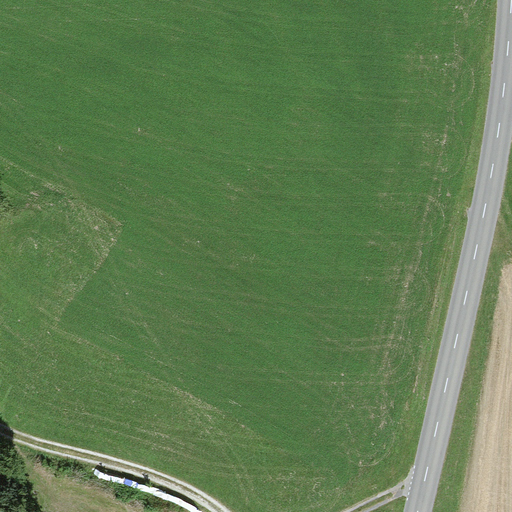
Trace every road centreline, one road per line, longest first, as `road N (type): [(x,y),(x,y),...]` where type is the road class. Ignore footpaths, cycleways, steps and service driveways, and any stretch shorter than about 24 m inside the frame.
road 1 (tertiary): [(511,0),(508,53),(418,511)]
road 2 (track): [(211,511),(164,483),(27,441),(0,423)]
